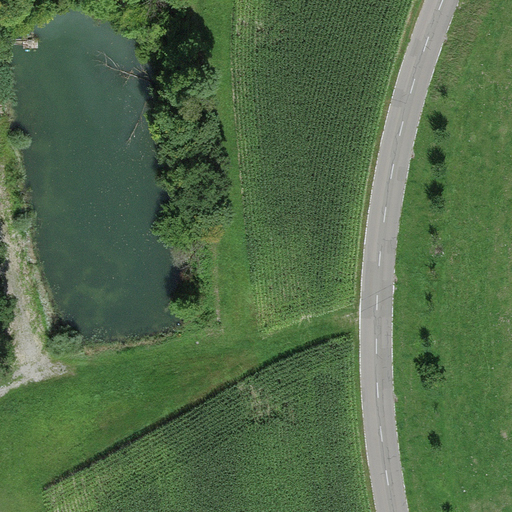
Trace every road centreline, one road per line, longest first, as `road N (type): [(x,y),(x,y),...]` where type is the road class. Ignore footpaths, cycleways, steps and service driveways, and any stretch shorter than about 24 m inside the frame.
road 1 (unclassified): [(444,0),(416,71),(386,196),(374,315),(393,511)]
road 2 (track): [(0,383),(19,371),(33,339),(0,204)]
